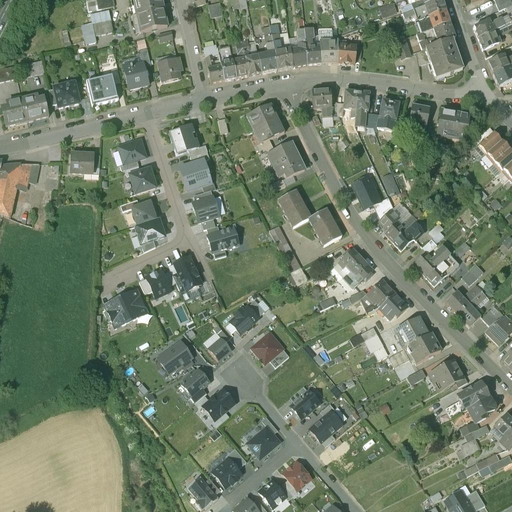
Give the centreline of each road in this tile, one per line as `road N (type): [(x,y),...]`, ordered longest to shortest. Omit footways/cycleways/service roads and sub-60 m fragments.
road 1 (residential): [(511,387),(369,246),(284,81)]
road 2 (residential): [(96,288),(186,240),(147,114)]
road 3 (residential): [(490,104),(323,76),(284,81)]
road 4 (residential): [(147,114),(0,149)]
